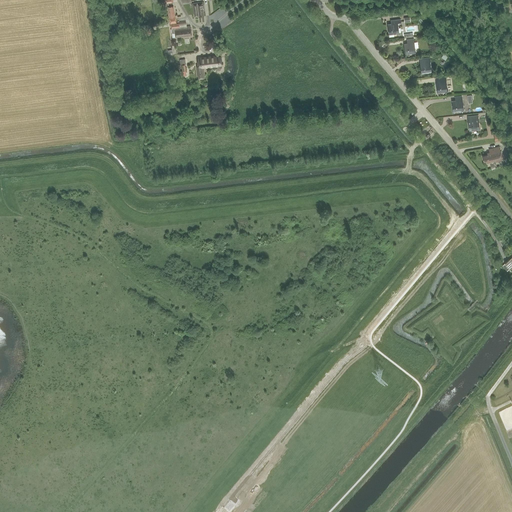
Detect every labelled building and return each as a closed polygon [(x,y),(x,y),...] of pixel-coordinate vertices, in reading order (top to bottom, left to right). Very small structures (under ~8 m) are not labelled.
[(169,17),(175,16),(172,0),(165,0),(166,4),(167,4),(169,17)] [(202,5),(203,5),(203,2),(192,4),(194,17),(199,16),(199,17),(204,16),(202,5)] [(398,23),(400,23),(400,19),(390,20),(391,24),(387,24),(389,35),(399,34),(398,23)] [(179,23),(171,24),(171,29),(174,28),(176,37),(192,35),(190,26),(187,27),(180,28),(179,23)] [(405,55),(416,54),(414,38),(407,39),(407,43),(404,44),(405,55)] [(208,66),(221,65),(220,56),(211,57),(211,56),(201,58),(201,57),(198,57),(199,66),(197,66),(199,79),(204,78),(203,68),(208,67),(208,66)] [(423,63),(420,63),(421,74),(432,72),(430,57),(423,58),(423,63)] [(437,93),(448,92),(446,77),(439,77),(439,82),(436,82),(437,93)] [(453,112),(463,111),(462,96),(455,97),(455,101),(452,101),(453,112)] [(471,120),(468,120),(469,131),(480,130),(478,115),(471,116),(471,120)] [(494,163),(503,160),(499,147),(494,148),(495,151),(487,153),(488,155),(482,156),(483,162),(485,161),(486,163),(489,163),(490,164),(494,163)]
